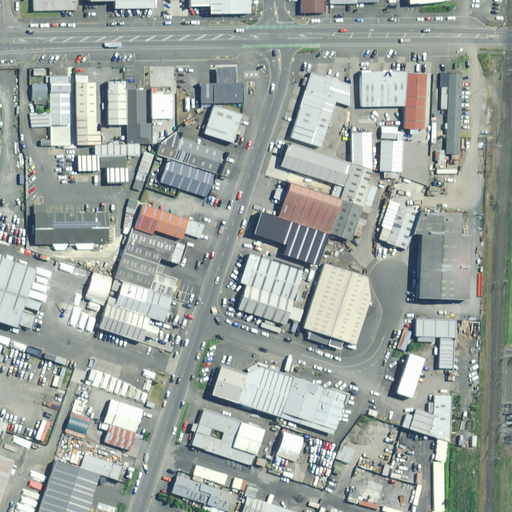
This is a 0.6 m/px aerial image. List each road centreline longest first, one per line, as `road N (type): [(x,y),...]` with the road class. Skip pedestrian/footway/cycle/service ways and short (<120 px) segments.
road 1 (tertiary): [(278,36),(275,99),(202,320)]
road 2 (secondary): [(278,36),(6,37)]
road 3 (unclassified): [(202,320),(358,365),(383,340),(395,305),(391,276)]
road 4 (secondary): [(511,37),(278,36)]
road 5 (tertiary): [(202,320),(138,511)]
road 6 (unknown): [(156,457),(347,511)]
road 7 (unknown): [(178,392),(264,419),(266,453)]
